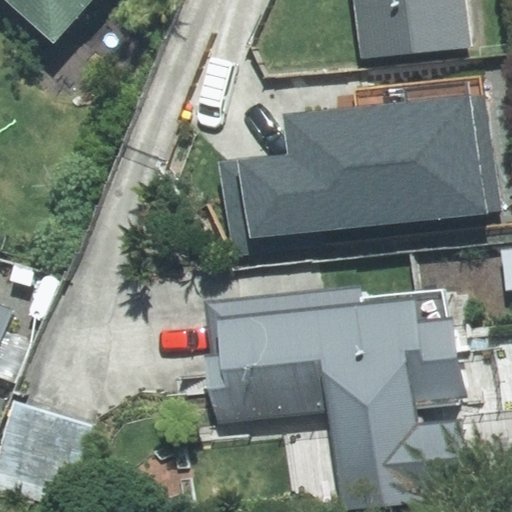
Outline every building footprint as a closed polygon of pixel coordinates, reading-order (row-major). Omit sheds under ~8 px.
[(19,0),(67,42),(105,0),(19,0)] [(473,54),(466,0),(352,0),(359,67),(473,54)] [(368,309),(367,292),(296,299),(298,326),(221,333),(230,430),(463,407),(456,333),(445,334),(442,302),(368,309)] [(0,348),(11,322),(0,317),(0,348)] [(21,413),(0,497),(61,511),(77,511),(98,433),(21,413)]
